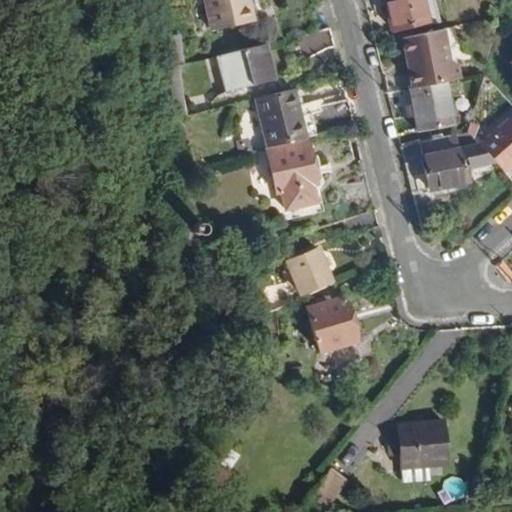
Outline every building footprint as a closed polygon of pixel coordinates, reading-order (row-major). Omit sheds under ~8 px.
[(203,0),(211,28),(253,18),(248,0),(203,0)] [(427,20),(422,0),(385,0),(391,28),(427,20)] [(335,45),(329,25),(297,33),(303,57),(335,45)] [(457,64),(449,59),(443,27),(401,37),(411,86),(445,79),(460,76),(457,64)] [(183,62),(180,31),(163,35),(167,66),(178,63),(183,62)] [(274,78),(265,41),(217,54),(226,89),(274,78)] [(182,87),(178,63),(167,66),(170,89),(182,87)] [(493,84),(482,72),(477,89),(493,84)] [(453,122),(445,79),(411,86),(408,86),(411,101),(414,114),(417,128),(453,122)] [(305,135),(293,85),(254,96),(267,145),(305,135)] [(185,114),(182,87),(170,89),(174,117),(185,114)] [(354,124),(348,97),(311,105),(317,133),(354,124)] [(414,114),(411,101),(403,102),(406,115),(414,114)] [(503,168),(511,160),(511,113),(478,143),(503,168)] [(477,141),(466,130),(455,133),(467,147),(477,141)] [(469,179),(462,145),(449,148),(446,135),(417,141),(428,188),(469,179)] [(316,179),(307,140),(265,150),(281,216),(316,207),(310,181),(316,179)] [(375,208),(366,172),(333,180),(342,218),(375,208)] [(379,225),(375,208),(342,218),(348,234),(379,225)] [(196,241),(198,236),(196,231),(191,229),(188,230),(185,232),(184,237),(186,241),(188,243),(194,243),(196,241)] [(330,280),(326,269),(330,266),(326,255),(321,257),(316,246),(286,259),(289,269),(285,271),(293,291),(299,289),(300,292),(330,280)] [(293,301),(290,291),(275,297),(278,308),(293,301)] [(356,339),(343,293),(307,303),(322,351),(356,339)] [(447,458),(443,412),(399,415),(405,478),(429,476),(428,460),(447,458)] [(319,510),(348,473),(329,458),(291,509),(319,510)]
